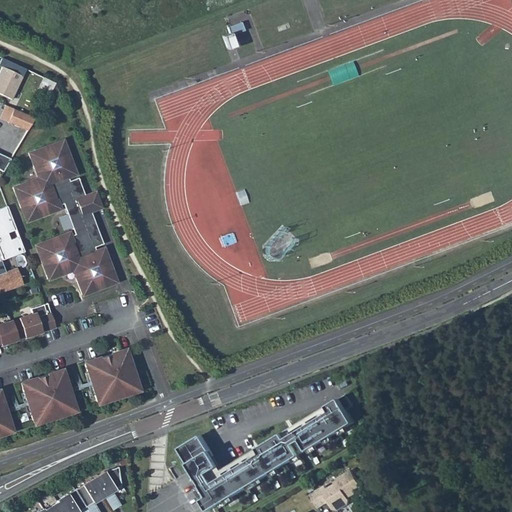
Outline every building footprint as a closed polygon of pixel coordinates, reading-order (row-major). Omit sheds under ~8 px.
[(242,21),(228,26),(230,32),(222,35),(227,49),(236,45),(232,34),(245,29),(242,21)] [(25,69),(2,58),(0,61),(0,66),(1,67),(0,70),(0,94),(11,99),(25,69)] [(351,62),(330,70),(335,82),(355,74),(351,62)] [(56,83),(43,77),(38,89),(49,95),(56,83)] [(60,95),(56,83),(49,95),(58,99),(60,95)] [(0,117),(0,118),(10,123),(15,110),(5,105),(0,117)] [(35,118),(15,110),(10,123),(27,131),(35,118)] [(89,212),(102,207),(95,190),(84,194),(77,177),(68,180),(67,177),(74,174),(66,153),(65,153),(61,141),(49,146),(48,145),(27,153),(37,178),(12,187),(20,208),(21,207),(26,219),(38,215),(38,216),(59,208),(58,205),(63,203),(74,233),(69,235),(68,232),(48,240),(48,241),(36,246),(41,258),(39,258),(47,279),(72,269),(82,294),(102,286),(102,285),(114,280),(109,268),(110,268),(102,247),(95,250),(93,247),(101,244),(91,218),(86,220),(83,215),(89,212)] [(0,153),(0,169),(2,171),(10,158),(0,153)] [(245,188),(237,191),(241,205),(249,202),(245,188)] [(0,254),(2,259),(23,251),(18,236),(10,239),(7,232),(15,229),(6,206),(0,208),(0,254)] [(0,260),(0,292),(22,284),(16,267),(5,272),(0,260)] [(0,342),(1,342),(2,344),(18,339),(17,337),(25,335),(26,336),(54,327),(47,305),(32,309),(34,314),(21,318),(21,321),(14,323),(13,321),(0,325),(0,342)] [(75,322),(66,325),(69,335),(78,332),(75,322)] [(120,350),(83,362),(97,403),(135,391),(134,389),(136,389),(137,389),(131,369),(127,371),(120,350)] [(36,423),(74,411),(61,369),(20,383),(33,423),(33,422),(35,421),(36,423)] [(329,409),(295,430),(306,449),(353,421),(345,408),(352,404),(345,392),(326,404),(329,409)] [(0,434),(8,432),(7,430),(9,429),(9,430),(10,430),(0,398),(0,434)] [(211,478),(195,487),(208,509),(299,453),(288,435),(285,437),(281,431),(257,446),(260,452),(213,481),(211,478)] [(199,433),(178,446),(197,478),(218,464),(199,433)] [(105,471),(92,479),(103,496),(105,500),(109,497),(107,493),(119,486),(117,467),(105,471)] [(316,504),(317,506),(325,501),(324,499),(326,497),(328,500),(332,507),(337,509),(347,502),(349,498),(347,496),(362,487),(350,468),(335,477),(337,480),(326,487),(324,484),(309,493),(316,504)] [(92,479),(74,490),(87,511),(91,508),(89,504),(103,496),(92,479)] [(55,501),(56,503),(62,511),(76,511),(80,510),(80,511),(84,511),(87,511),(74,490),(55,501)] [(62,511),(56,503),(43,511),(62,511)]
